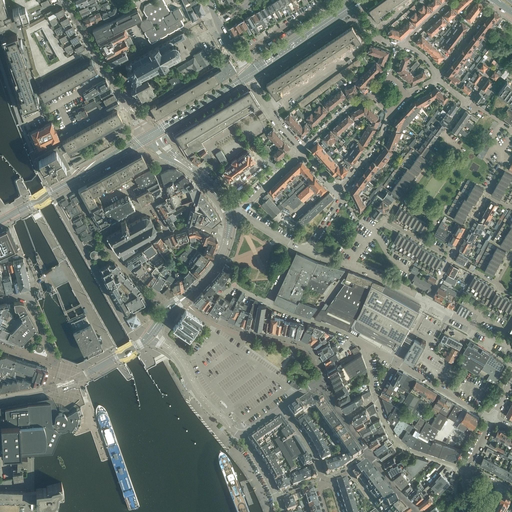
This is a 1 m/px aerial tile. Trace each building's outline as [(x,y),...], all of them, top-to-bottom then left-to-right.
[(0,0),(0,26),(12,22),(10,15),(8,16),(7,15),(11,14),(10,11),(8,12),(5,5),(6,5),(4,0),(0,0)] [(28,15),(27,14),(51,3),(58,0),(9,0),(13,9),(12,9),(16,19),(28,15)] [(179,8),(177,7),(173,10),(173,11),(172,10),(170,11),(168,8),(167,7),(167,6),(166,4),(165,4),(165,3),(163,0),(156,0),(156,1),(154,1),(150,3),(149,2),(144,5),(143,10),(146,16),(148,16),(147,19),(146,19),(141,21),(140,26),(143,30),(145,31),(144,33),(146,37),(148,37),(148,39),(150,43),(152,43),(157,41),(157,40),(158,40),(161,39),(161,38),(162,38),(167,35),(167,34),(168,33),(169,34),(175,31),(175,30),(176,30),(178,29),(178,28),(179,28),(183,26),(184,24),(181,19),(183,18),(183,16),(179,8)] [(282,0),(278,0),(277,1),(281,8),(283,11),(285,10),(283,7),(286,5),(282,0)] [(290,0),(282,0),(286,5),(290,13),(293,11),(289,3),(291,2),(290,0)] [(388,12),(407,0),(378,0),(364,9),(373,24),(378,21),(383,18),(381,15),(387,11),(388,12)] [(437,7),(431,0),(429,2),(430,2),(428,5),(433,11),(437,7)] [(461,0),(459,0),(456,3),(462,9),(466,5),(461,0)] [(478,0),(475,4),(481,9),(485,5),(478,0)] [(80,12),(81,12),(94,6),(97,4),(96,1),(78,8),(80,12)] [(205,13),(198,1),(192,4),(199,16),(200,16),(201,16),(203,15),(203,14),(205,13)] [(277,1),(271,4),(275,11),(280,19),(282,17),(278,10),(281,8),(277,1)] [(462,9),(456,3),(452,7),(458,13),(462,9)] [(110,19),(104,6),(103,7),(102,4),(100,6),(102,10),(103,9),(104,12),(102,14),(105,21),(110,19)] [(111,9),(108,4),(108,5),(105,6),(104,6),(110,19),(114,17),(111,9)] [(271,4),(266,7),(270,14),(275,22),(277,21),(272,13),(275,11),(271,4)] [(475,4),(471,9),(478,14),(481,9),(475,4)] [(190,5),(186,8),(187,11),(192,21),(197,18),(190,5)] [(424,5),(421,7),(428,15),(432,11),(427,6),(426,7),(424,5)] [(82,16),(87,14),(89,13),(88,10),(89,11),(95,8),(94,6),(81,12),(82,16)] [(58,15),(49,20),(49,19),(48,17),(47,18),(44,14),(21,27),(26,46),(31,70),(33,73),(32,74),(32,73),(32,74),(38,85),(84,60),(79,51),(84,48),(62,7),(55,11),(58,15)] [(116,7),(111,9),(114,17),(119,14),(116,7)] [(266,7),(261,10),(265,17),(270,25),(272,24),(268,16),(270,14),(266,7)] [(421,12),(419,13),(425,19),(428,15),(421,7),(419,10),(421,12)] [(96,37),(98,40),(107,36),(107,35),(109,34),(109,35),(115,32),(114,31),(141,18),(137,8),(92,29),(96,37)] [(452,8),(447,11),(453,17),(457,14),(452,8)] [(471,9),(468,13),(474,18),(478,14),(471,9)] [(256,13),(260,20),(265,28),(267,26),(263,19),(265,17),(261,10),(256,13)] [(453,17),(447,11),(443,15),(449,21),(453,17)] [(494,11),(491,15),(500,22),(502,20),(499,18),(501,16),(494,11)] [(99,12),(92,15),(95,22),(98,21),(102,19),(99,12)] [(416,12),(413,15),(420,22),(425,19),(419,13),(418,14),(416,12)] [(255,23),(260,20),(256,13),(251,16),(255,23)] [(474,18),(468,13),(465,18),(471,23),(474,18)] [(95,22),(92,15),(86,18),(83,19),(87,25),(90,24),(95,22)] [(420,22),(413,15),(410,17),(412,19),(411,21),(416,26),(420,22)] [(491,15),(487,19),(494,24),(496,22),(499,25),(500,22),(491,15)] [(253,26),(257,33),(259,31),(255,23),(251,16),(245,19),(251,28),(253,26)] [(442,16),(438,20),(444,26),(448,22),(442,16)] [(487,19),(484,23),(494,30),(495,28),(493,26),(494,24),(487,19)] [(244,20),(239,23),(243,30),(246,28),(249,34),(252,33),(244,20)] [(438,20),(434,23),(440,30),(442,29),(441,28),(444,26),(438,20)] [(388,35),(401,40),(415,27),(410,21),(399,30),(390,28),(388,35)] [(457,21),(455,24),(465,31),(468,27),(461,21),(459,23),(457,21)] [(239,23),(234,26),(238,33),(243,30),(239,23)] [(434,23),(430,27),(436,33),(438,31),(439,32),(440,30),(434,23)] [(484,23),(481,28),(488,33),(490,30),(492,32),(494,30),(484,23)] [(456,28),(455,30),(462,35),(465,31),(455,24),(454,25),(456,28)] [(238,33),(234,26),(228,29),(233,36),(238,33)] [(295,26),(286,32),(288,36),(298,30),(295,26)] [(292,85),(364,42),(355,27),(267,80),(277,97),(283,93),(280,87),(290,81),(292,85)] [(436,33),(430,27),(426,31),(431,37),(436,33)] [(125,39),(123,37),(128,34),(124,28),(120,30),(119,30),(120,31),(115,33),(98,42),(101,48),(103,52),(106,57),(120,50),(121,50),(125,48),(125,47),(128,46),(133,43),(130,37),(125,39)] [(481,28),(478,32),(487,39),(488,37),(486,35),(488,33),(481,28)] [(452,34),(451,34),(458,39),(462,35),(455,30),(453,32),(451,29),(449,32),(452,34)] [(450,36),(448,38),(455,44),(458,39),(451,34),(448,32),(447,34),(450,36)] [(478,32),(475,36),(481,41),(483,39),(485,41),(487,39),(478,32)] [(184,37),(185,36),(183,33),(182,33),(170,40),(169,40),(167,41),(166,41),(167,42),(163,44),(162,43),(162,44),(158,46),(157,46),(157,47),(149,51),(148,51),(148,52),(145,54),(144,54),(144,55),(140,57),(139,56),(139,57),(135,59),(134,59),(135,60),(130,62),(130,61),(130,62),(126,64),(125,64),(126,65),(125,65),(126,65),(125,67),(126,69),(128,70),(127,70),(127,72),(127,73),(126,73),(126,74),(129,78),(130,78),(131,79),(132,79),(133,79),(136,83),(139,82),(140,84),(132,88),(131,91),(132,93),(135,94),(139,101),(145,97),(147,101),(152,99),(151,98),(156,96),(154,92),(152,89),(155,87),(152,82),(149,83),(147,80),(172,66),(174,65),(185,58),(186,58),(185,58),(184,56),(189,54),(189,53),(190,53),(189,53),(186,48),(186,47),(185,48),(184,47),(186,46),(185,43),(183,44),(181,40),(185,38),(184,37)] [(3,39),(9,59),(10,62),(10,63),(10,62),(16,79),(14,80),(20,97),(19,97),(19,98),(23,109),(25,108),(37,104),(38,103),(36,98),(37,98),(36,97),(38,97),(37,94),(36,90),(34,91),(34,92),(33,93),(27,76),(28,75),(28,74),(28,75),(26,69),(24,64),(25,63),(19,46),(20,46),(21,47),(23,46),(22,42),(21,39),(19,40),(17,34),(15,35),(4,38),(4,39),(3,39)] [(416,42),(420,46),(427,39),(422,35),(416,42)] [(473,38),(471,40),(481,47),(482,45),(480,43),(481,41),(475,36),(474,36),(472,37),(473,38)] [(444,38),(442,40),(452,48),(455,44),(448,38),(447,41),(444,38)] [(424,47),(426,49),(431,43),(427,39),(420,46),(423,48),(424,47)] [(452,48),(442,40),(441,42),(444,45),(442,47),(449,52),(452,48)] [(471,40),(468,44),(475,50),(476,49),(478,50),(481,47),(471,40)] [(426,49),(431,54),(436,47),(431,43),(426,49)] [(468,44),(465,49),(474,56),(475,54),(473,52),(475,50),(468,44)] [(372,45),(370,46),(369,49),(368,51),(368,52),(368,53),(377,56),(378,55),(380,55),(378,62),(380,64),(384,66),(389,52),(372,45)] [(432,56),(435,59),(441,52),(439,51),(441,49),(442,48),(438,45),(436,47),(431,54),(433,56),(432,56)] [(461,52),(462,53),(468,58),(470,56),(472,58),(474,56),(465,49),(463,50),(461,52)] [(107,59),(110,65),(111,65),(112,66),(128,57),(124,50),(107,59)] [(177,67),(180,73),(182,75),(183,74),(184,75),(191,71),(191,69),(193,68),(195,72),(203,67),(210,62),(203,50),(193,55),(194,57),(177,67)] [(441,52),(435,59),(439,63),(445,56),(441,52)] [(462,53),(459,57),(468,64),(469,62),(467,60),(468,58),(462,53)] [(362,54),(359,56),(365,64),(368,62),(362,54)] [(403,54),(401,62),(406,64),(408,61),(409,61),(410,57),(403,54)] [(481,58),(475,68),(478,70),(479,68),(485,72),(488,66),(483,63),(487,58),(484,56),(482,59),(481,58)] [(459,57),(455,61),(462,66),(464,64),(466,66),(468,64),(459,57)] [(155,117),(238,73),(230,58),(219,63),(221,68),(214,71),(213,70),(161,97),(163,100),(150,107),(155,117)] [(88,63),(39,90),(45,100),(97,71),(93,64),(94,64),(91,59),(87,62),(88,63)] [(493,66),(496,68),(501,61),(498,59),(493,66)] [(455,61),(452,65),(461,73),(463,71),(460,69),(462,66),(455,61)] [(376,62),(372,66),(379,73),(381,72),(382,72),(383,71),(383,70),(384,69),(376,62)] [(398,71),(400,73),(405,67),(406,64),(401,62),(398,68),(397,68),(396,71),(397,72),(398,71)] [(452,65),(449,69),(456,75),(457,73),(460,75),(461,73),(452,65)] [(372,66),(368,71),(374,77),(377,74),(378,75),(379,73),(372,66)] [(400,74),(404,78),(410,71),(405,67),(400,73),(400,74)] [(507,68),(501,76),(505,79),(511,71),(507,68)] [(456,75),(449,69),(445,75),(455,84),(457,81),(459,82),(460,80),(455,76),(456,75)] [(421,73),(418,74),(421,80),(428,77),(424,70),(420,72),(421,73)] [(475,72),(473,75),(479,79),(483,74),(477,70),(476,72),(475,72)] [(495,71),(491,76),(496,80),(497,78),(498,79),(501,75),(500,75),(502,72),(500,70),(498,73),(495,71)] [(368,71),(364,75),(370,81),(371,80),(372,81),(374,78),(373,78),(374,77),(368,71)] [(409,82),(415,76),(410,71),(404,78),(409,82)] [(479,79),(473,75),(470,73),(468,76),(469,77),(474,80),(472,82),(476,84),(479,79)] [(415,76),(409,82),(411,84),(412,85),(415,84),(415,83),(421,80),(418,74),(415,76)] [(364,75),(359,79),(367,86),(368,85),(367,84),(370,81),(364,75)] [(83,93),(87,99),(94,95),(100,91),(101,89),(109,85),(106,79),(105,79),(96,84),(83,93)] [(367,86),(359,79),(355,83),(362,90),(363,90),(364,90),(365,89),(365,88),(367,86)] [(493,89),(491,88),(493,85),(491,83),(492,81),(489,79),(482,89),(489,94),(491,91),(495,93),(496,92),(493,89)] [(461,88),(464,91),(471,82),(469,81),(467,84),(465,83),(464,84),(463,83),(461,86),(462,86),(461,88)] [(502,88),(498,93),(511,102),(511,84),(507,81),(502,87),(502,88)] [(471,82),(464,91),(468,95),(473,88),(470,87),(472,84),(474,86),(475,85),(471,82)] [(351,85),(349,86),(352,94),(358,92),(355,85),(352,86),(351,85)] [(352,94),(349,86),(347,87),(344,89),(347,96),(352,94)] [(99,93),(102,97),(102,99),(113,93),(110,87),(99,93)] [(429,93),(425,96),(429,102),(435,99),(434,98),(436,96),(438,98),(442,92),(436,87),(432,92),(431,91),(430,92),(429,93)] [(251,90),(173,132),(186,157),(190,155),(195,165),(201,162),(195,151),(205,146),(201,140),(261,108),(251,90)] [(341,90),(337,94),(342,100),(346,97),(341,90)] [(448,98),(442,92),(438,98),(440,99),(439,101),(443,104),(448,98)] [(474,99),(477,100),(477,102),(478,102),(479,102),(479,103),(481,101),(483,103),(489,95),(486,93),(484,96),(479,92),(474,99)] [(103,98),(96,102),(97,106),(99,109),(105,106),(106,105),(105,104),(106,104),(116,98),(113,93),(103,99),(103,98)] [(334,95),(333,96),(338,103),(342,100),(337,94),(334,96),(334,95)] [(332,98),(329,101),(334,107),(338,103),(333,96),(331,97),(332,98)] [(429,102),(425,96),(418,100),(423,106),(429,102)] [(116,98),(106,104),(105,104),(106,105),(105,106),(107,109),(108,109),(118,104),(119,103),(116,98)] [(334,107),(329,101),(324,104),(329,111),(334,107)] [(410,106),(411,107),(417,112),(422,107),(416,101),(414,103),(413,103),(412,103),(410,104),(411,105),(410,106)] [(447,105),(448,106),(456,111),(460,107),(454,102),(451,105),(449,104),(448,103),(447,105)] [(363,113),(369,107),(367,106),(367,105),(366,104),(363,105),(363,106),(357,110),(360,115),(363,113)] [(320,105),(317,108),(324,115),(328,111),(323,106),(322,107),(320,105)] [(83,106),(78,109),(82,117),(88,115),(83,106)] [(456,111),(448,106),(447,107),(449,109),(447,112),(453,116),(456,111)] [(295,109),(303,118),(305,117),(297,107),(295,109)] [(363,113),(368,118),(374,111),(369,107),(363,113)] [(411,107),(407,111),(414,117),(418,113),(417,112),(411,107)] [(316,113),(315,114),(320,119),(324,115),(317,108),(314,111),(316,113)] [(503,118),(511,124),(511,109),(510,108),(503,118)] [(78,109),(72,111),(73,113),(74,113),(78,120),(82,117),(78,109)] [(357,116),(360,115),(357,110),(350,113),(354,120),(358,117),(357,116)] [(466,110),(463,114),(469,118),(471,116),(472,118),(476,121),(478,119),(473,116),(472,115),(466,110)] [(63,144),(64,145),(68,151),(122,120),(117,111),(62,141),(64,144),(63,144)] [(368,118),(373,122),(378,116),(378,115),(374,111),(368,118)] [(404,114),(403,115),(409,122),(414,117),(407,111),(405,112),(403,114),(404,114)] [(440,111),(438,114),(449,121),(452,117),(444,111),(442,113),(440,111)] [(284,118),(288,123),(295,116),(293,115),(290,113),(284,118)] [(312,113),(309,116),(317,123),(320,119),(315,114),(314,115),(312,113)] [(449,121),(438,114),(437,115),(442,119),(440,122),(446,126),(449,121)] [(463,114),(460,119),(472,127),(474,125),(470,122),(469,123),(467,121),(469,118),(463,114)] [(349,115),(344,118),(350,125),(354,121),(349,115)] [(403,115),(399,120),(405,126),(409,122),(403,115)] [(288,123),(291,126),(298,121),(296,119),(296,118),(295,116),(288,123)] [(317,123),(309,116),(306,118),(309,120),(307,122),(313,127),(317,123)] [(378,116),(373,122),(371,125),(377,128),(380,121),(381,121),(382,118),(381,117),(380,117),(378,116)] [(344,118),(340,122),(346,128),(350,125),(344,118)] [(405,126),(399,120),(398,119),(397,119),(396,119),(395,120),(395,121),(395,122),(394,124),(395,125),(394,128),(400,131),(405,126)] [(460,119),(457,123),(463,127),(465,125),(471,129),(472,127),(460,119)] [(291,126),(295,131),(301,125),(298,121),(291,126)] [(54,128),(51,122),(44,125),(45,126),(38,129),(38,128),(31,132),(34,138),(35,142),(36,141),(39,148),(46,145),(45,142),(51,139),(52,142),(59,138),(56,132),(57,131),(56,131),(55,131),(54,129),(55,129),(55,128),(54,128)] [(340,122),(336,126),(341,132),(346,128),(340,122)] [(439,122),(436,127),(442,131),(445,126),(439,122)] [(457,123),(455,126),(460,130),(467,135),(468,133),(464,131),(465,130),(462,128),(463,127),(457,123)] [(301,125),(295,131),(302,138),(310,130),(308,128),(309,127),(306,124),(303,127),(301,125)] [(442,131),(436,127),(432,124),(430,126),(435,129),(433,132),(439,136),(442,131)] [(369,125),(365,130),(373,135),(376,130),(369,125)] [(341,132),(336,126),(332,129),(337,136),(341,132)] [(460,130),(455,126),(452,130),(458,134),(459,132),(462,134),(466,137),(467,135),(460,130)] [(268,137),(270,139),(277,133),(273,128),(267,134),(269,137),(268,137)] [(393,129),(391,134),(399,138),(402,132),(393,129)] [(331,130),(327,134),(334,142),(337,139),(335,137),(336,136),(331,130)] [(365,130),(362,135),(370,140),(373,135),(365,130)] [(431,132),(429,135),(435,140),(438,136),(431,132)] [(272,140),(274,142),(280,137),(277,133),(270,139),(272,141),(272,140)] [(334,142),(327,134),(322,138),(328,144),(329,142),(331,145),(334,142)] [(391,134),(389,140),(397,144),(399,138),(391,134)] [(427,137),(426,139),(433,144),(435,140),(429,135),(426,134),(425,135),(427,137)] [(370,140),(362,135),(359,141),(367,145),(370,140)] [(274,142),(278,146),(284,141),(280,137),(274,142)] [(433,144),(426,139),(425,141),(420,138),(419,139),(424,143),(430,147),(433,144)] [(397,144),(389,140),(386,146),(395,149),(397,144)] [(278,146),(280,148),(281,147),(286,153),(291,148),(284,141),(278,146)] [(353,142),(352,144),(362,152),(365,148),(358,143),(356,144),(353,142)] [(312,149),(315,152),(324,144),(323,143),(320,145),(318,143),(312,149)] [(423,143),(420,147),(427,152),(430,148),(423,143)] [(315,152),(318,156),(325,150),(323,148),(325,146),(326,146),(324,144),(315,152)] [(353,148),(352,151),(359,156),(362,152),(352,144),(350,146),(353,148)] [(64,145),(58,148),(48,154),(48,153),(47,154),(47,155),(38,159),(38,160),(36,161),(47,181),(60,174),(71,168),(63,153),(68,151),(64,145)] [(281,147),(280,148),(276,151),(282,157),(286,153),(281,147)] [(386,147),(382,151),(389,157),(393,152),(386,147)] [(427,152),(420,147),(419,149),(417,148),(416,149),(418,151),(424,156),(427,152)] [(211,165),(216,161),(205,148),(199,152),(206,161),(201,166),(207,174),(214,168),(211,165)] [(318,156),(322,160),(331,152),(329,150),(327,153),(325,150),(318,156)] [(347,150),(346,152),(356,160),(359,156),(352,151),(350,153),(347,150)] [(216,154),(222,164),(227,161),(221,151),(216,154)] [(282,157),(276,151),(272,155),(278,161),(282,157)] [(382,151),(378,156),(385,162),(389,157),(382,151)] [(244,154),(237,159),(236,158),(231,162),(232,163),(224,169),(225,170),(221,173),(228,181),(255,161),(249,152),(245,155),(244,154)] [(322,160),(325,164),(332,158),(330,156),(333,154),(331,152),(322,160)] [(356,160),(346,152),(344,154),(347,156),(345,159),(352,164),(356,160)] [(75,169),(87,158),(82,153),(76,159),(77,161),(72,166),(75,169)] [(420,154),(417,158),(425,164),(428,160),(420,154)] [(142,155),(128,163),(136,177),(150,169),(142,155)] [(385,162),(378,156),(374,161),(382,167),(385,162)] [(325,164),(329,168),(338,159),(336,157),(334,160),(332,158),(325,164)] [(417,158),(415,162),(422,167),(425,164),(417,158)] [(329,168),(332,171),(338,165),(337,163),(339,161),(338,159),(329,168)] [(301,173),(302,174),(308,168),(303,162),(300,162),(295,167),(294,166),(291,170),(297,176),(298,177),(300,175),(299,174),(301,173)] [(373,162),(370,166),(380,173),(382,171),(379,169),(380,167),(373,162)] [(415,162),(412,165),(420,171),(422,167),(415,162)] [(128,163),(114,170),(122,184),(134,178),(136,177),(128,163)] [(335,175),(337,173),(344,166),(342,165),(340,167),(338,165),(332,171),(335,175)] [(420,171),(412,165),(409,169),(417,175),(420,171)] [(344,166),(337,173),(342,177),(348,170),(344,166)] [(370,166),(367,170),(374,175),(376,173),(378,175),(380,173),(370,166)] [(302,174),(306,178),(312,172),(308,168),(302,174)] [(150,169),(136,177),(134,178),(139,186),(141,187),(146,184),(152,181),(157,178),(154,173),(153,173),(151,172),(150,169)] [(168,169),(160,173),(164,185),(169,181),(169,183),(172,181),(176,178),(177,179),(177,178),(178,178),(184,174),(183,173),(179,171),(178,170),(176,169),(168,169)] [(407,169),(404,173),(412,179),(415,175),(407,169)] [(114,170),(101,178),(107,189),(108,192),(122,184),(114,170)] [(295,178),(297,176),(291,170),(287,173),(296,182),(297,180),(295,178)] [(367,170),(364,174),(374,181),(375,179),(372,177),(374,175),(367,170)] [(511,175),(505,171),(502,175),(511,180),(511,177),(511,175)] [(315,176),(312,172),(306,178),(307,180),(305,182),(306,184),(309,182),(315,176)] [(294,184),(296,182),(287,173),(284,177),(290,183),(292,181),(294,184)] [(404,173),(402,177),(410,183),(412,179),(404,173)] [(179,180),(175,183),(178,187),(180,187),(180,186),(180,187),(184,184),(185,186),(186,185),(192,181),(189,178),(187,176),(184,174),(178,178),(179,180)] [(364,174),(360,178),(368,184),(369,181),(372,183),(374,181),(364,174)] [(502,175),(500,179),(509,184),(511,180),(502,175)] [(324,185),(317,178),(316,176),(315,176),(309,182),(308,183),(310,184),(306,187),(298,195),(304,201),(314,192),(315,193),(324,185)] [(287,186),(289,184),(283,177),(279,181),(288,190),(289,188),(287,186)] [(402,177),(399,181),(407,186),(410,183),(402,177)] [(101,178),(91,183),(97,194),(107,189),(101,178)] [(160,188),(157,178),(152,181),(146,184),(149,190),(150,189),(152,192),(160,188)] [(169,183),(165,185),(168,192),(166,192),(168,197),(173,195),(174,197),(178,195),(181,193),(183,192),(180,187),(180,186),(180,187),(178,187),(175,183),(179,180),(178,178),(177,178),(177,179),(176,178),(172,181),(169,183)] [(360,178),(357,182),(367,190),(369,188),(366,186),(368,184),(360,178)] [(500,179),(498,183),(507,188),(509,184),(500,179)] [(186,185),(189,189),(196,187),(196,185),(192,181),(186,185)] [(286,191),(288,190),(279,181),(276,185),(282,191),(284,189),(286,191)] [(399,181),(397,184),(404,190),(407,186),(399,181)] [(357,182),(354,186),(361,192),(363,190),(366,192),(367,190),(357,182)] [(80,189),(91,208),(101,203),(97,194),(91,183),(80,189)] [(498,183),(496,187),(504,192),(507,188),(498,183)] [(149,190),(146,184),(141,187),(143,190),(144,191),(142,192),(141,189),(139,189),(138,187),(133,189),(136,195),(141,205),(154,198),(150,191),(149,190)] [(306,187),(304,184),(295,192),(298,194),(298,195),(306,187)] [(397,184),(394,188),(402,194),(404,190),(397,184)] [(475,184),(473,188),(481,192),(484,188),(475,184)] [(167,200),(171,207),(172,208),(178,204),(195,198),(193,203),(196,204),(200,189),(196,185),(196,187),(189,189),(183,192),(181,193),(178,195),(174,197),(173,195),(168,197),(167,198),(166,199),(167,200)] [(280,193),(282,191),(276,185),(272,188),(281,197),(282,195),(280,193)] [(327,189),(324,185),(315,193),(316,195),(319,193),(321,195),(327,189)] [(350,192),(356,204),(363,201),(360,194),(361,192),(354,186),(350,192)] [(496,187),(494,191),(502,196),(504,192),(496,187)] [(161,190),(160,188),(152,192),(154,196),(155,195),(156,196),(161,194),(161,191),(161,190)] [(279,198),(281,197),(272,188),(268,192),(275,198),(277,196),(279,198)] [(402,194),(394,188),(391,192),(399,197),(402,194)] [(473,188),(471,192),(479,196),(481,192),(473,188)] [(200,189),(196,204),(193,203),(192,203),(190,210),(186,224),(197,221),(198,219),(202,221),(204,222),(212,225),(221,217),(218,210),(215,206),(211,201),(207,196),(200,189)] [(388,191),(386,195),(393,200),(395,196),(388,191)] [(502,196),(494,191),(491,195),(500,200),(502,196)] [(295,192),(283,203),(286,206),(288,204),(294,209),(302,202),(297,196),(298,194),(295,192)] [(298,220),(305,224),(334,197),(330,192),(298,220)] [(471,192),(469,196),(477,200),(479,196),(471,192)] [(262,204),(274,217),(280,212),(284,215),(285,213),(281,211),(266,194),(263,197),(266,201),(262,204)] [(393,200),(386,195),(383,199),(390,204),(393,200)] [(77,196),(74,197),(71,198),(74,204),(80,201),(77,196)] [(104,209),(111,221),(116,219),(116,218),(120,216),(122,215),(124,214),(126,213),(127,212),(128,212),(130,211),(132,210),(134,208),(135,208),(132,203),(131,202),(130,200),(128,196),(120,200),(119,200),(117,202),(115,203),(113,204),(111,205),(110,205),(109,206),(107,207),(106,208),(104,209)] [(374,204),(377,201),(377,200),(381,203),(378,207),(384,212),(389,205),(377,196),(374,199),(374,200),(372,203),(374,204)] [(469,196),(466,199),(466,200),(473,204),(475,204),(477,200),(469,196)] [(169,215),(163,218),(170,229),(175,226),(172,221),(174,220),(176,219),(175,219),(176,218),(175,216),(186,209),(190,210),(192,203),(193,203),(195,198),(178,204),(172,208),(171,207),(166,211),(169,215)] [(63,207),(65,205),(68,204),(65,199),(60,202),(63,207)] [(465,199),(462,203),(471,207),(473,204),(466,200),(466,199),(465,199)] [(166,200),(161,203),(166,211),(171,207),(167,200),(166,201),(166,200)] [(363,201),(356,204),(360,212),(361,212),(360,212),(366,205),(364,201),(363,201)] [(491,201),(489,206),(496,210),(498,205),(491,201)] [(68,210),(71,209),(73,207),(71,202),(68,204),(65,205),(68,210)] [(104,209),(101,203),(91,208),(92,211),(91,212),(93,215),(88,218),(96,232),(107,226),(106,224),(111,221),(104,209)] [(156,206),(163,218),(169,215),(166,211),(161,203),(156,206)] [(462,203),(460,207),(469,211),(471,207),(462,203)] [(71,209),(74,214),(79,211),(76,206),(73,207),(71,209)] [(489,206),(486,210),(493,214),(496,210),(489,206)] [(460,207),(458,211),(467,215),(469,211),(460,207)] [(377,208),(374,212),(381,217),(383,213),(377,208)] [(395,216),(399,218),(403,210),(399,208),(395,216)] [(399,218),(403,221),(407,212),(403,210),(399,218)] [(486,210),(483,215),(490,219),(493,214),(486,210)] [(458,211),(456,214),(464,219),(467,215),(458,211)] [(381,217),(374,212),(370,218),(377,222),(381,217)] [(403,221),(406,223),(411,214),(407,212),(403,221)] [(406,223),(410,225),(415,217),(411,214),(406,223)] [(464,219),(456,214),(454,218),(462,223),(464,219)] [(154,236),(154,235),(155,232),(156,233),(157,232),(157,228),(156,228),(156,227),(155,227),(153,224),(154,223),(154,222),(152,222),(150,218),(150,217),(150,216),(149,217),(146,216),(146,215),(145,216),(143,216),(143,215),(142,216),(142,217),(139,219),(138,218),(137,218),(138,219),(134,222),(133,221),(132,221),(133,222),(128,225),(125,220),(120,223),(123,228),(118,230),(117,229),(116,230),(117,231),(113,233),(112,232),(111,233),(112,234),(108,236),(107,235),(106,236),(107,237),(107,238),(112,246),(118,254),(119,255),(120,255),(123,258),(137,248),(136,246),(137,245),(136,244),(139,243),(140,244),(141,243),(140,242),(143,240),(144,241),(145,241),(144,240),(147,239),(147,240),(148,239),(148,238),(150,237),(150,238),(151,237),(151,236),(153,235),(154,236)] [(490,219),(483,215),(480,220),(487,224),(490,219)] [(410,225),(414,227),(419,219),(415,217),(410,225)] [(414,227),(418,230),(423,221),(419,219),(414,227)] [(475,220),(473,225),(479,228),(482,224),(475,220)] [(423,221),(418,230),(422,232),(427,223),(423,221)] [(78,233),(79,232),(88,227),(85,222),(83,223),(77,226),(75,228),(78,233)] [(456,222),(453,227),(462,232),(465,227),(456,222)] [(479,228),(473,225),(470,229),(477,233),(479,228)] [(459,238),(444,229),(439,226),(434,235),(443,242),(447,234),(451,236),(449,240),(456,244),(459,238)] [(0,255),(1,255),(1,256),(6,253),(15,248),(17,246),(9,227),(4,229),(2,230),(2,231),(0,231),(0,255)] [(79,232),(82,237),(91,232),(88,227),(79,232)] [(462,232),(453,227),(451,232),(460,237),(462,232)] [(192,229),(188,231),(190,239),(190,241),(194,241),(195,239),(196,229),(195,229),(193,229),(192,229)] [(470,230),(467,234),(475,238),(477,234),(470,230)] [(186,231),(175,235),(179,243),(188,239),(186,231)] [(91,232),(82,237),(81,238),(83,243),(94,237),(91,232)] [(202,232),(199,240),(206,243),(206,241),(209,235),(203,232),(202,232)] [(394,242),(398,244),(403,236),(399,233),(394,242)] [(174,234),(168,236),(172,245),(178,242),(174,234)] [(475,238),(467,234),(465,239),(472,243),(475,238)] [(206,241),(217,245),(218,241),(216,238),(213,236),(209,235),(206,241)] [(169,246),(172,250),(174,249),(172,245),(168,236),(163,238),(167,244),(169,246)] [(398,244),(402,246),(406,238),(403,236),(398,244)] [(159,252),(162,255),(169,250),(160,238),(153,243),(159,251),(159,252)] [(402,246),(406,248),(410,240),(406,238),(402,246)] [(511,242),(505,238),(503,242),(511,247),(511,244),(511,242)] [(482,249),(484,250),(489,240),(486,239),(481,249),(482,249)] [(406,248),(410,251),(414,242),(410,240),(406,248)] [(464,240),(462,244),(472,249),(473,247),(475,248),(476,246),(464,240)] [(204,247),(215,252),(217,245),(206,241),(206,243),(205,244),(204,247)] [(410,251),(414,253),(418,244),(414,242),(410,251)] [(511,247),(503,242),(500,245),(508,251),(511,247)] [(151,244),(147,247),(153,255),(157,252),(151,244)] [(418,244),(414,253),(418,255),(422,247),(418,244)] [(472,249),(462,244),(459,249),(469,254),(472,249)] [(147,247),(144,250),(149,258),(153,255),(147,247)] [(187,250),(208,263),(211,258),(202,253),(199,252),(196,250),(190,247),(187,250)] [(202,253),(211,258),(215,252),(204,247),(202,253)] [(497,247),(495,251),(504,255),(506,251),(497,247)] [(418,257),(422,259),(427,251),(422,248),(418,257)] [(98,253),(97,250),(94,249),(91,251),(90,254),(92,257),(95,258),(98,256),(99,253),(98,253)] [(130,269),(132,268),(143,260),(147,257),(146,256),(147,255),(144,250),(142,251),(132,258),(125,262),(130,269)] [(183,252),(204,267),(208,263),(187,250),(183,252)] [(422,259),(426,261),(430,253),(427,251),(422,259)] [(495,251),(493,255),(502,259),(504,255),(495,251)] [(189,262),(190,263),(200,272),(204,267),(183,252),(180,255),(181,256),(184,259),(189,262)] [(295,311),(300,314),(305,303),(300,301),(300,299),(301,299),(300,299),(302,295),(304,291),(304,292),(304,291),(306,288),(306,287),(306,286),(317,262),(314,260),(311,259),(311,258),(310,258),(310,259),(307,257),(304,256),(304,255),(300,254),(301,254),(297,252),(294,258),(294,259),(292,262),(291,266),(290,266),(289,270),(288,270),(289,270),(287,274),(285,278),(283,282),(282,286),(281,286),(280,290),(279,289),(279,290),(280,290),(278,294),(278,293),(278,294),(276,297),(276,298),(274,301),(274,302),(279,304),(284,306),(284,307),(284,306),(289,309),(290,309),(295,311)] [(457,256),(466,261),(467,262),(470,258),(460,252),(457,256)] [(426,261),(430,264),(434,255),(430,253),(426,261)] [(430,264),(434,266),(438,257),(434,255),(430,264)] [(493,255),(491,259),(500,263),(502,259),(493,255)] [(466,261),(457,256),(455,260),(464,265),(466,261)] [(438,257),(434,266),(438,268),(442,260),(438,257)] [(13,261),(17,280),(19,289),(20,288),(29,286),(30,286),(28,278),(28,277),(28,276),(27,276),(26,272),(27,272),(27,270),(26,270),(24,259),(23,258),(23,259),(14,261),(13,261)] [(161,258),(155,262),(158,268),(165,263),(161,258)] [(491,259),(489,263),(497,267),(500,263),(491,259)] [(136,287),(138,286),(125,274),(123,275),(121,273),(122,272),(110,260),(106,264),(107,264),(99,269),(102,274),(101,274),(107,285),(108,284),(110,286),(117,283),(128,294),(124,298),(131,311),(146,303),(143,297),(144,296),(140,292),(140,291),(136,287)] [(132,268),(138,274),(150,265),(143,260),(132,268)] [(7,262),(10,276),(11,281),(17,280),(13,261),(7,262)] [(317,262),(306,286),(312,289),(323,294),(333,279),(337,280),(345,270),(338,268),(338,269),(336,268),(336,267),(335,267),(335,268),(334,267),(330,266),(328,265),(327,265),(324,264),(321,263),(318,262),(317,262)] [(189,269),(196,276),(200,272),(190,263),(186,267),(189,269)] [(489,263),(487,267),(495,271),(497,267),(489,263)] [(226,264),(221,271),(228,276),(228,277),(234,281),(239,275),(233,270),(226,264)] [(451,264),(449,269),(456,273),(457,270),(459,271),(460,269),(451,264)] [(144,280),(145,280),(153,269),(152,269),(153,268),(150,265),(138,274),(144,280)] [(149,282),(151,284),(160,271),(154,267),(153,268),(152,269),(153,269),(145,280),(148,282),(149,282)] [(495,271),(487,267),(485,271),(493,276),(495,271)] [(176,279),(176,281),(177,292),(179,291),(184,290),(182,278),(181,270),(179,271),(178,269),(174,270),(175,273),(176,279)] [(189,269),(184,274),(187,278),(187,279),(191,282),(196,276),(189,269)] [(456,273),(449,269),(446,273),(454,277),(456,273)] [(160,271),(151,284),(155,287),(158,289),(169,274),(166,272),(164,274),(160,271)] [(221,272),(216,277),(223,283),(228,277),(228,276),(221,271),(221,272)] [(349,331),(352,325),(354,322),(358,316),(360,312),(362,306),(366,298),(370,287),(373,280),(349,271),(341,281),(345,283),(329,305),(327,307),(326,309),(322,308),(314,318),(321,321),(322,319),(349,331)] [(424,278),(434,284),(437,279),(427,273),(424,278)] [(158,289),(161,291),(169,284),(171,282),(174,277),(169,274),(158,289)] [(411,282),(414,284),(414,283),(425,290),(429,292),(433,285),(415,275),(411,282)] [(10,276),(3,278),(5,291),(13,290),(11,281),(10,276)] [(216,277),(211,283),(218,289),(223,283),(216,277)] [(469,285),(473,287),(478,279),(474,277),(469,285)] [(473,287),(477,290),(482,281),(478,279),(473,287)] [(17,280),(11,281),(13,290),(14,290),(15,289),(19,289),(17,280)] [(361,321),(375,329),(400,343),(401,344),(404,339),(409,341),(412,343),(403,359),(414,365),(426,345),(415,339),(414,339),(411,337),(406,335),(410,327),(411,327),(420,310),(385,291),(385,290),(387,286),(384,284),(373,280),(370,287),(366,298),(362,306),(360,312),(358,316),(354,322),(352,325),(356,327),(359,320),(361,321)] [(170,285),(169,284),(161,291),(167,295),(168,295),(177,292),(176,281),(175,281),(173,282),(170,284),(170,285)] [(477,290),(481,292),(486,283),(482,281),(477,290)] [(117,283),(110,286),(109,287),(117,300),(123,297),(124,298),(128,294),(117,283)] [(481,292),(485,294),(490,286),(486,283),(481,292)] [(210,284),(201,293),(204,295),(209,293),(209,292),(211,292),(212,293),(217,290),(210,284)] [(490,286),(485,294),(489,296),(494,288),(490,286)] [(434,299),(443,304),(446,298),(453,301),(456,296),(439,287),(433,297),(434,299)] [(228,320),(231,322),(238,308),(239,306),(239,305),(242,300),(245,294),(242,292),(238,299),(233,309),(228,319),(227,320),(228,320)] [(200,306),(203,302),(209,296),(211,295),(210,293),(209,293),(204,295),(201,293),(195,299),(195,300),(195,302),(200,306)] [(491,301),(495,304),(500,295),(496,293),(491,301)] [(200,306),(204,309),(212,298),(213,296),(211,295),(209,296),(203,302),(200,306)] [(495,304),(499,306),(504,297),(500,295),(495,304)] [(214,313),(215,313),(219,316),(226,305),(228,306),(230,302),(220,296),(217,300),(210,310),(211,311),(210,312),(213,313),(214,313)] [(221,315),(228,319),(233,309),(238,299),(234,297),(230,302),(228,307),(228,306),(228,307),(226,306),(224,309),(221,315)] [(499,306),(503,308),(508,300),(504,297),(499,306)] [(209,310),(210,310),(216,301),(212,298),(204,309),(208,311),(209,310)] [(446,298),(443,304),(453,309),(455,305),(451,304),(453,301),(446,298)] [(129,312),(123,300),(118,303),(125,315),(129,312)] [(246,327),(251,328),(257,304),(258,301),(254,300),(252,307),(250,311),(246,327)] [(503,308),(507,310),(511,302),(508,300),(503,308)] [(13,345),(14,342),(21,345),(22,345),(23,345),(23,344),(24,344),(24,343),(24,342),(23,342),(30,334),(35,329),(35,330),(36,330),(37,330),(37,329),(38,329),(38,328),(38,327),(32,316),(28,310),(25,304),(24,304),(24,303),(23,303),(22,302),(21,302),(20,302),(19,302),(14,302),(14,303),(15,308),(15,309),(16,309),(17,309),(23,319),(21,321),(11,331),(3,327),(6,321),(2,319),(1,320),(0,321),(0,338),(7,342),(13,345)] [(0,321),(1,320),(2,319),(6,310),(9,303),(0,305),(0,321)] [(305,303),(300,314),(307,316),(314,306),(305,303)] [(235,323),(241,325),(248,306),(244,304),(242,308),(235,323)] [(257,304),(251,328),(252,329),(262,330),(264,321),(265,317),(266,306),(257,304)] [(307,316),(310,317),(319,306),(315,305),(314,306),(307,316)] [(456,312),(466,318),(470,311),(460,305),(456,312)] [(231,322),(235,323),(242,308),(239,306),(238,308),(231,322)] [(241,325),(246,327),(250,311),(252,307),(248,306),(241,325)] [(6,310),(2,319),(6,321),(9,315),(10,314),(9,312),(6,310)] [(173,329),(189,340),(192,337),(193,338),(194,335),(193,334),(202,322),(186,310),(182,315),(176,323),(177,323),(173,329)] [(269,331),(276,333),(278,318),(275,318),(276,313),(274,311),(272,311),(269,331)] [(9,315),(6,321),(3,327),(11,331),(21,321),(21,320),(9,315)] [(141,324),(137,318),(136,315),(127,320),(132,329),(141,324)] [(281,333),(288,334),(290,321),(283,321),(281,333)] [(288,334),(295,336),(298,323),(290,321),(288,334)] [(298,323),(295,336),(300,337),(304,326),(298,323)] [(90,324),(73,332),(83,354),(100,346),(100,345),(90,324)] [(302,338),(308,341),(315,327),(308,324),(302,338)] [(308,341),(312,344),(319,338),(325,330),(315,327),(308,341)] [(202,340),(208,344),(216,331),(210,328),(202,340)] [(325,330),(319,338),(323,342),(324,343),(328,340),(335,334),(325,330)] [(441,340),(445,342),(445,343),(446,342),(460,350),(463,344),(449,336),(444,334),(441,340)] [(319,338),(312,344),(317,348),(320,345),(323,342),(319,338)] [(191,351),(196,356),(204,348),(202,346),(205,343),(203,340),(191,351)] [(478,375),(491,354),(490,353),(489,354),(485,352),(486,351),(486,350),(483,348),(470,341),(463,351),(464,352),(458,363),(478,375)] [(320,354),(332,347),(329,342),(318,350),(320,354)] [(451,348),(449,350),(457,354),(459,350),(448,344),(447,346),(451,348)] [(179,345),(176,348),(184,355),(187,352),(179,345)] [(332,347),(320,354),(323,359),(334,351),(332,347)] [(445,350),(444,352),(455,358),(457,354),(449,350),(448,352),(445,350)] [(331,355),(333,360),(339,356),(337,353),(336,352),(331,355)] [(455,358),(444,352),(443,354),(446,356),(445,358),(453,362),(455,358)] [(343,366),(330,375),(331,376),(335,389),(336,389),(340,386),(360,372),(367,367),(362,354),(357,357),(343,366)] [(491,354),(478,375),(484,379),(486,376),(488,377),(487,379),(495,384),(498,379),(498,378),(504,369),(504,368),(507,365),(496,358),(496,357),(491,354)] [(0,356),(0,365),(6,368),(11,370),(15,358),(5,355),(1,355),(0,356)] [(326,365),(333,360),(331,355),(324,360),(326,365)] [(9,376),(4,390),(29,385),(30,383),(33,374),(36,365),(27,363),(21,361),(15,359),(15,358),(11,370),(9,376)] [(326,365),(328,369),(334,366),(334,365),(336,363),(335,362),(339,360),(338,358),(333,360),(326,365)] [(330,375),(343,366),(341,362),(337,364),(337,365),(328,370),(330,375)] [(0,371),(1,372),(6,374),(9,376),(11,370),(6,368),(0,365),(0,371)] [(33,374),(30,383),(33,384),(35,384),(36,384),(38,379),(39,376),(41,367),(36,365),(33,374)] [(36,365),(41,367),(39,376),(38,379),(36,384),(41,383),(42,381),(44,381),(48,370),(47,368),(41,366),(41,367),(36,365)] [(402,374),(397,371),(391,382),(396,385),(399,387),(400,387),(408,375),(403,372),(402,374)] [(1,386),(0,388),(0,390),(4,390),(9,376),(6,374),(3,380),(2,384),(1,386)] [(402,388),(406,391),(409,392),(417,380),(408,375),(400,387),(402,388)] [(209,389),(202,379),(201,380),(208,390),(209,389)] [(293,379),(290,384),(292,386),(293,385),(299,389),(302,386),(293,379)] [(404,402),(401,406),(422,418),(437,393),(417,380),(409,392),(407,396),(404,402)] [(394,389),(396,385),(391,382),(388,381),(386,385),(394,389)] [(337,396),(339,398),(340,398),(348,393),(351,390),(346,383),(341,386),(342,388),(340,390),(340,389),(336,392),(339,395),(337,396)] [(393,389),(394,389),(386,385),(383,390),(391,394),(393,391),(393,389)] [(218,403),(222,399),(212,389),(208,393),(218,403)] [(352,400),(344,405),(342,406),(345,410),(347,411),(355,406),(356,407),(361,404),(360,402),(364,399),(371,394),(370,391),(362,395),(352,400)] [(380,395),(388,400),(391,402),(392,400),(389,398),(391,396),(383,391),(380,395)] [(343,403),(344,405),(352,400),(351,398),(348,393),(340,398),(339,398),(337,399),(340,405),(341,405),(343,403)] [(431,410),(437,414),(439,411),(447,398),(440,394),(431,410)] [(322,402),(321,401),(320,402),(310,396),(302,401),(308,410),(309,409),(309,408),(316,408),(317,407),(317,406),(322,402)] [(391,422),(396,425),(400,418),(403,413),(402,413),(404,411),(396,406),(382,398),(382,399),(388,415),(390,416),(388,418),(391,422)] [(437,414),(431,424),(439,429),(440,429),(448,417),(444,415),(446,412),(452,402),(447,398),(439,411),(437,414)] [(322,400),(321,401),(322,402),(317,406),(317,407),(316,408),(318,412),(326,406),(322,400)] [(0,452),(3,452),(3,454),(21,453),(21,451),(51,449),(59,430),(62,430),(64,430),(67,429),(69,428),(70,429),(71,429),(72,428),(73,426),(74,425),(75,423),(76,424),(77,423),(77,422),(77,420),(78,418),(78,416),(79,416),(79,414),(78,412),(78,410),(77,409),(77,408),(68,413),(67,412),(65,410),(63,409),(60,409),(58,410),(55,411),(52,403),(51,403),(51,402),(50,402),(49,401),(27,403),(27,404),(24,404),(0,408),(0,452)] [(303,413),(308,410),(302,401),(298,404),(303,413)] [(298,404),(289,410),(298,422),(306,417),(303,413),(298,404)] [(374,404),(366,409),(368,413),(369,414),(370,416),(377,412),(374,404)] [(448,417),(455,421),(463,408),(456,404),(448,417)] [(321,416),(329,410),(326,406),(318,412),(321,416)] [(368,426),(370,425),(372,423),(370,420),(365,422),(363,419),(365,419),(365,418),(367,418),(370,416),(369,414),(368,413),(366,409),(353,418),(353,420),(353,421),(353,422),(355,424),(359,429),(367,425),(368,426)] [(325,421),(333,415),(329,410),(321,416),(325,421)] [(461,421),(459,424),(459,423),(457,427),(469,435),(471,431),(473,428),(479,418),(467,410),(461,421)] [(328,425),(336,419),(333,415),(325,421),(328,425)] [(282,434),(282,435),(290,429),(282,417),(280,417),(278,419),(285,428),(283,430),(284,433),(282,434)] [(306,417),(298,422),(301,427),(302,426),(309,421),(306,417)] [(408,444),(413,446),(421,431),(400,418),(396,425),(394,428),(398,436),(408,444)] [(272,429),(277,426),(279,430),(281,428),(283,430),(285,428),(278,419),(277,419),(276,420),(276,421),(273,422),(272,423),(271,424),(269,425),(272,429)] [(331,430),(339,424),(336,419),(328,425),(331,430)] [(363,436),(373,430),(383,425),(380,419),(372,423),(370,425),(368,426),(360,430),(363,436)] [(309,421),(302,426),(303,428),(302,428),(303,430),(304,430),(305,431),(312,425),(309,421)] [(421,431),(413,446),(427,451),(433,440),(439,429),(431,424),(426,421),(421,431)] [(334,434),(342,428),(339,424),(331,430),(334,434)] [(272,429),(269,425),(267,426),(265,427),(265,428),(270,436),(273,434),(274,437),(276,436),(277,435),(278,434),(277,431),(279,430),(277,426),(272,429)] [(312,425),(305,431),(305,432),(306,434),(307,434),(308,435),(315,429),(312,425)] [(383,425),(373,430),(373,431),(364,436),(368,441),(385,431),(383,425)] [(262,442),(264,440),(266,443),(267,442),(269,441),(270,440),(268,437),(270,436),(265,428),(264,428),(263,429),(263,430),(261,431),(264,436),(260,439),(262,442)] [(337,438),(345,432),(342,428),(334,434),(337,438)] [(290,429),(282,435),(286,441),(285,441),(282,443),(283,444),(296,437),(290,429)] [(315,429),(308,435),(308,436),(308,437),(309,438),(310,438),(310,439),(318,434),(315,429)] [(496,440),(498,441),(503,433),(502,432),(502,431),(499,430),(499,431),(498,430),(495,437),(497,438),(496,440)] [(252,437),(259,447),(261,446),(260,443),(262,442),(260,439),(264,436),(261,431),(259,433),(258,433),(257,433),(257,434),(255,436),(254,435),(253,436),(253,437),(252,437)] [(369,442),(373,448),(388,437),(385,431),(368,441),(369,442)] [(339,440),(340,443),(349,437),(345,432),(337,438),(337,439),(339,440)] [(502,440),(504,442),(508,434),(505,433),(504,433),(503,433),(498,441),(501,442),(502,440)] [(318,434),(310,439),(311,440),(311,441),(312,442),(313,442),(313,443),(321,438),(318,434)] [(261,446),(259,447),(252,437),(249,439),(249,441),(257,452),(265,446),(264,445),(262,447),(261,446)] [(272,442),(275,448),(277,447),(274,442),(280,439),(279,437),(272,442)] [(279,450),(282,455),(285,461),(291,471),(295,469),(297,467),(295,464),(294,462),(295,461),(297,460),(307,454),(304,449),(302,446),(300,442),(296,437),(283,444),(282,443),(280,439),(274,442),(277,447),(278,449),(279,450)] [(340,443),(344,447),(352,441),(349,437),(340,443)] [(373,448),(378,454),(393,442),(388,437),(373,448)] [(321,438),(313,443),(314,444),(313,445),(314,446),(315,446),(316,448),(324,443),(321,438)] [(433,440),(427,451),(456,461),(461,450),(442,443),(433,440)] [(344,447),(347,451),(355,446),(352,441),(344,447)] [(261,456),(262,459),(270,454),(268,451),(274,447),(271,443),(268,445),(270,447),(267,449),(265,446),(257,452),(259,454),(260,456),(261,456)] [(324,443),(316,448),(316,449),(317,451),(318,451),(318,452),(326,448),(324,443)] [(378,454),(382,460),(392,452),(393,453),(396,451),(391,444),(378,454)] [(347,451),(350,456),(358,450),(355,446),(347,451)] [(326,448),(318,452),(319,453),(318,454),(319,455),(320,455),(320,456),(329,453),(328,452),(326,448)] [(265,463),(266,464),(282,455),(279,450),(273,454),(274,454),(271,456),(270,454),(262,459),(263,460),(263,461),(264,462),(265,462),(265,463)] [(347,457),(342,458),(345,466),(354,460),(361,454),(358,450),(350,456),(347,458),(347,457)] [(402,450),(393,457),(397,462),(403,457),(402,455),(404,451),(402,450)] [(329,453),(320,456),(321,458),(320,458),(321,460),(322,460),(322,461),(331,457),(329,453)] [(307,454),(297,460),(298,462),(300,461),(304,467),(306,466),(307,467),(308,466),(312,465),(312,463),(309,459),(307,454)] [(269,470),(270,471),(278,467),(277,465),(280,464),(285,461),(282,455),(266,464),(267,466),(268,468),(268,469),(269,470)] [(397,462),(393,457),(384,463),(387,468),(397,462)] [(342,458),(337,460),(340,469),(341,469),(342,469),(343,468),(343,467),(344,467),(345,466),(342,458)] [(407,466),(415,474),(428,461),(418,458),(410,463),(407,466)] [(485,467),(489,460),(490,459),(488,458),(487,460),(484,458),(480,464),(480,465),(482,466),(483,466),(485,467)] [(407,465),(407,466),(410,463),(408,462),(407,462),(404,464),(401,459),(397,462),(399,465),(400,464),(403,468),(407,465)] [(487,469),(490,470),(493,463),(489,460),(485,467),(488,468),(487,469)] [(393,477),(397,473),(400,471),(400,470),(403,469),(402,468),(403,468),(400,464),(399,465),(397,462),(387,469),(389,471),(390,471),(392,477),(393,477)] [(492,471),(495,472),(498,465),(500,463),(498,462),(497,465),(493,463),(490,470),(492,471)] [(331,472),(328,463),(323,465),(327,475),(331,473),(331,472)] [(359,478),(361,481),(373,472),(372,470),(372,469),(371,467),(370,467),(367,464),(366,463),(353,473),(357,479),(359,478)] [(408,480),(409,481),(415,474),(407,466),(407,465),(403,468),(402,468),(403,469),(400,470),(401,472),(398,474),(393,478),(401,487),(408,480)] [(497,474),(499,475),(503,468),(498,465),(495,472),(497,474)] [(308,467),(312,479),(317,478),(313,466),(310,467),(308,467)] [(272,475),(273,477),(284,471),(283,469),(280,470),(278,467),(270,471),(271,472),(270,473),(271,474),(272,475)] [(304,472),(307,481),(312,479),(308,467),(306,468),(306,470),(304,471),(304,472)] [(435,489),(440,493),(448,484),(453,487),(454,479),(450,479),(450,482),(448,480),(449,479),(447,478),(451,470),(446,468),(444,471),(441,471),(429,483),(433,487),(435,489)] [(502,476),(504,477),(505,478),(506,478),(509,471),(503,468),(499,475),(502,477),(502,476)] [(301,470),(298,471),(303,482),(307,481),(304,472),(302,473),(301,470)] [(14,479),(14,480),(23,478),(22,472),(22,471),(13,473),(14,479)] [(276,482),(276,481),(284,478),(282,475),(285,473),(284,471),(273,477),(274,479),(274,480),(275,481),(276,482)] [(297,475),(295,476),(298,484),(303,482),(298,471),(296,472),(297,475)] [(361,481),(371,494),(383,485),(383,484),(382,482),(381,482),(378,478),(377,476),(376,476),(376,475),(375,474),(373,472),(361,481)] [(289,475),(290,478),(291,480),(292,482),(293,486),(298,484),(295,476),(292,477),(291,474),(289,475)] [(278,485),(278,486),(291,480),(290,478),(286,480),(285,477),(284,478),(276,481),(277,482),(276,482),(276,483),(276,484),(277,485),(278,485)] [(291,480),(278,486),(279,488),(278,489),(279,490),(280,491),(290,487),(289,484),(289,483),(292,482),(291,480)] [(407,495),(414,488),(410,484),(411,483),(409,481),(401,489),(403,491),(407,495)] [(64,492),(61,483),(47,487),(47,489),(32,490),(26,491),(26,489),(0,488),(0,505),(26,506),(26,502),(31,502),(36,502),(36,503),(41,505),(42,504),(52,506),(53,505),(57,503),(59,494),(64,492)] [(419,483),(414,488),(407,495),(412,500),(415,497),(416,497),(420,493),(419,493),(424,487),(419,483)] [(424,489),(414,499),(415,500),(415,501),(416,502),(417,502),(418,503),(426,495),(428,493),(427,493),(433,487),(429,483),(424,489)] [(381,506),(394,496),(392,494),(391,494),(390,494),(388,491),(387,491),(384,487),(385,486),(384,485),(383,485),(371,494),(380,506),(381,506)] [(429,494),(418,504),(422,509),(436,497),(432,492),(429,494)] [(394,496),(381,506),(382,507),(379,509),(381,511),(385,511),(399,503),(394,496)] [(295,502),(294,501),(293,497),(284,500),(284,501),(284,502),(284,503),(285,504),(286,506),(295,502)] [(511,502),(504,498),(502,503),(509,507),(511,504),(511,502)] [(297,508),(295,502),(286,506),(286,508),(286,509),(286,510),(287,510),(288,511),(297,508)] [(397,506),(391,511),(392,511),(391,511),(397,511),(401,509),(402,510),(405,507),(404,506),(403,504),(402,503),(402,504),(401,505),(400,504),(397,506)] [(500,508),(507,511),(509,507),(502,503),(500,508)]
